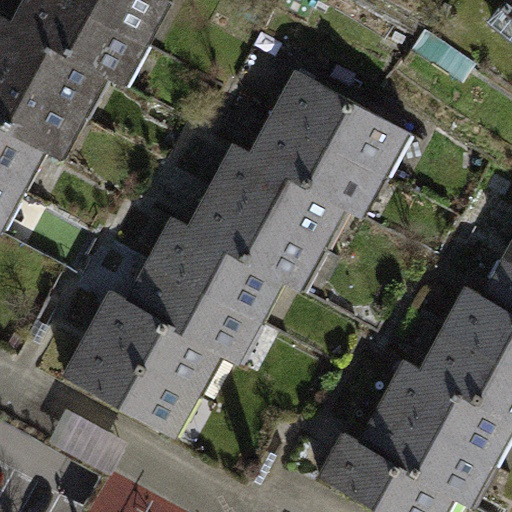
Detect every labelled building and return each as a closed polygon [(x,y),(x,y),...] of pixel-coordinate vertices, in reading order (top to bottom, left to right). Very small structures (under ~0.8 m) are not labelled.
[(138,37),(71,0),(25,0),(13,22),(98,68),(115,78),(138,37)] [(158,0),(71,0),(138,37),(158,0)] [(511,0),(510,0),(492,23),(511,38),(511,0)] [(98,68),(13,22),(0,14),(0,68),(75,110),(98,68)] [(475,62),(426,30),(414,48),(462,81),(475,62)] [(75,110),(0,68),(0,122),(37,142),(52,151),(75,110)] [(400,125),(298,70),(275,112),(377,167),(400,125)] [(377,167),(275,112),(252,153),(337,200),(354,209),(377,167)] [(37,142),(0,122),(0,176),(14,184),(37,142)] [(337,200),(252,153),(236,144),(213,185),(314,241),(337,200)] [(0,207),(14,184),(0,176),(0,207)] [(314,241),(213,185),(190,227),(275,273),(292,282),(314,241)] [(275,273),(190,227),(174,218),(151,259),(253,314),(275,273)] [(511,256),(507,254),(485,296),(511,310),(511,256)] [(253,314),(151,259),(128,300),(212,346),(230,356),(253,314)] [(511,310),(485,296),(468,286),(446,327),(511,363),(511,310)] [(212,346),(128,300),(112,291),(90,332),(190,386),(212,346)] [(511,363),(446,327),(423,369),(507,416),(511,418),(511,363)] [(190,386),(90,332),(66,375),(167,430),(190,386)] [(507,416),(423,369),(407,360),(384,401),(484,456),(507,416)] [(484,456),(384,401),(361,442),(445,489),(461,498),(484,456)] [(432,511),(445,489),(361,442),(344,433),(321,475),(387,511),(432,511)]
